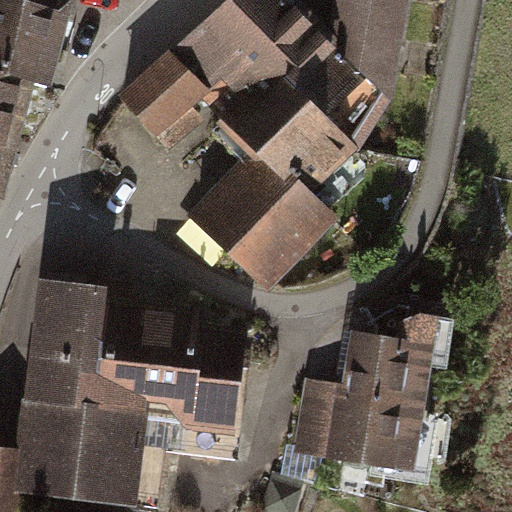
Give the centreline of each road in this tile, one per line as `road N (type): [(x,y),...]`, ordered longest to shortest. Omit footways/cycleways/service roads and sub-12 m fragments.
road 1 (track): [(39,183),(208,280),(306,309),(382,269),(430,202),(472,0)]
road 2 (tertiary): [(0,262),(62,144),(112,77),(194,0)]
